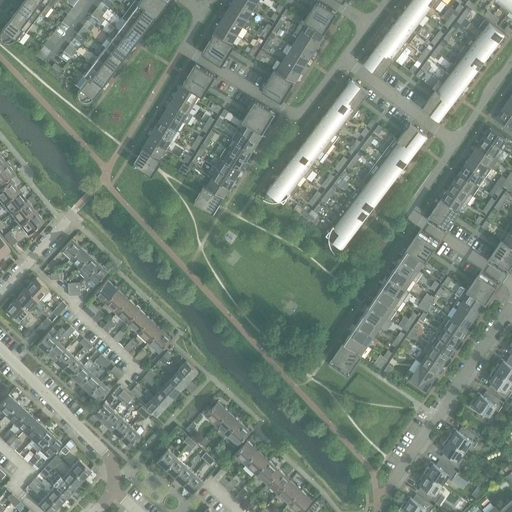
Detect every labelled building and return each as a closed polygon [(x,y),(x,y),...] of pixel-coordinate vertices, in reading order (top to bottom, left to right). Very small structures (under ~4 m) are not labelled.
[(24,0),(24,1),(45,16),(52,7),(42,0),(24,0)] [(80,0),(78,0),(76,3),(84,8),(86,5),(80,0)] [(139,2),(136,0),(135,0),(129,9),(148,23),(151,20),(152,21),(156,16),(157,16),(148,9),(139,2)] [(148,9),(152,4),(154,0),(140,0),(139,2),(148,9)] [(161,11),(168,0),(154,0),(152,4),(148,9),(157,16),(161,11)] [(235,0),(234,0),(230,8),(247,18),(252,10),(235,0)] [(253,0),(235,0),(252,10),(257,2),(253,0)] [(337,12),(317,0),(316,0),(308,14),(304,20),(325,33),(337,12)] [(431,6),(423,0),(411,0),(409,3),(425,14),(431,6)] [(441,0),(423,0),(431,6),(435,9),(442,0),(441,0)] [(468,0),(465,4),(471,8),(474,4),(468,0)] [(507,15),(510,11),(511,8),(511,0),(504,0),(502,4),(499,8),(507,15)] [(41,13),(45,16),(24,1),(20,7),(21,8),(18,11),(34,22),(41,13)] [(403,12),(418,23),(425,14),(409,3),(403,12)] [(464,7),(460,4),(455,10),(459,13),(464,7)] [(477,13),(480,9),(474,4),(471,8),(477,13)] [(102,17),(104,13),(97,7),(94,11),(102,17)] [(230,8),(225,16),(242,26),(247,18),(230,8)] [(148,23),(129,9),(122,18),(142,33),(147,27),(146,26),(148,23)] [(470,12),(466,9),(461,15),(465,18),(470,12)] [(493,15),(487,10),(484,14),(490,19),(493,15)] [(15,13),(10,19),(27,32),(34,22),(18,11),(16,14),(15,13)] [(94,11),(92,14),(99,20),(102,17),(94,11)] [(422,26),(418,23),(403,12),(396,20),(416,35),(422,26)] [(457,16),(453,13),(448,19),(452,22),(457,16)] [(73,23),(75,20),(68,14),(65,17),(73,23)] [(461,15),(457,21),(461,24),(465,18),(461,15)] [(496,24),(499,20),(493,15),(490,19),(496,24)] [(225,16),(220,24),(237,34),(242,26),(225,16)] [(65,17),(62,21),(70,27),(73,23),(65,17)] [(137,38),(138,39),(142,33),(122,18),(115,27),(135,42),(137,38)] [(11,41),(13,40),(15,39),(15,38),(20,41),(27,32),(10,19),(10,20),(11,20),(3,30),(2,32),(2,35),(2,37),(4,39),(6,41),(8,42),(11,41)] [(303,30),(320,41),(325,33),(304,20),(302,19),(297,27),(303,30)] [(444,25),(448,28),(452,22),(448,19),(444,25)] [(504,33),(485,19),(478,28),(482,31),(498,42),(504,33)] [(409,43),(416,35),(396,20),(390,29),(409,43)] [(215,32),(232,42),(237,34),(220,24),(215,32)] [(272,26),(267,24),(264,30),(268,32),(272,26)] [(88,35),(91,31),(83,26),(81,29),(88,35)] [(457,29),(453,26),(448,32),(452,35),(457,29)] [(115,27),(108,36),(112,39),(129,51),(133,45),(132,45),(135,42),(115,27)] [(81,29),(78,33),(85,38),(88,35),(81,29)] [(409,43),(390,29),(383,37),(403,52),(409,43)] [(303,30),(298,38),(315,49),(320,41),(303,30)] [(444,33),(440,30),(435,36),(439,39),(444,33)] [(498,42),(482,31),(476,40),(491,51),(498,42)] [(59,41),(61,38),(54,32),(51,36),(59,41)] [(215,32),(202,53),(222,65),(235,44),(232,42),(215,32)] [(444,38),(448,41),(452,35),(448,32),(444,38)] [(48,38),(44,44),(52,50),(59,41),(51,36),(49,39),(48,38)] [(431,42),(435,45),(439,39),(435,36),(431,42)] [(394,58),(396,60),(403,52),(383,37),(377,46),(394,59),(394,58)] [(298,38),(293,46),(310,57),(315,49),(298,38)] [(129,51),(112,39),(105,48),(121,60),(123,57),(124,57),(129,51)] [(491,51),(476,40),(469,48),(484,60),(491,51)] [(74,53),(77,50),(69,44),(67,47),(74,53)] [(283,52),(288,54),(305,65),(310,57),(293,46),(288,44),(283,52)] [(444,47),(440,44),(435,49),(439,53),(444,47)] [(469,48),(465,45),(459,54),(463,57),(478,68),(484,60),(469,48)] [(394,59),(377,46),(369,57),(366,55),(362,60),(365,62),(364,62),(381,75),(382,75),(384,76),(388,71),(385,69),(394,59)] [(67,47),(64,51),(71,56),(74,53),(67,47)] [(431,50),(427,47),(422,53),(426,56),(431,50)] [(121,60),(105,48),(98,57),(115,70),(119,64),(118,63),(121,60)] [(431,55),(435,59),(439,53),(435,49),(431,55)] [(47,57),(39,51),(36,55),(44,61),(47,57)] [(418,59),(422,62),(426,56),(422,53),(418,59)] [(288,54),(283,62),(300,73),(305,65),(288,54)] [(115,70),(98,57),(91,66),(107,78),(109,75),(110,76),(115,70)] [(478,68),(463,57),(456,65),(471,77),(478,68)] [(426,70),(431,64),(427,61),(422,67),(426,70)] [(283,62),(278,71),(295,81),(300,73),(283,62)] [(62,69),(55,63),(52,67),(59,73),(62,69)] [(216,75),(196,63),(183,83),(199,94),(203,96),(216,75)] [(418,67),(414,64),(409,70),(413,73),(418,67)] [(471,77),(456,65),(450,74),(465,86),(471,77)] [(107,78),(91,66),(85,75),(101,88),(106,82),(105,81),(107,78)] [(278,71),(275,69),(262,89),(282,102),(295,81),(278,71)] [(420,78),(424,72),(420,69),(416,75),(420,78)] [(439,80),(458,94),(465,86),(450,74),(446,71),(439,80)] [(100,88),(101,88),(85,75),(84,76),(83,75),(76,85),(81,89),(80,91),(79,94),(80,96),(81,98),(83,100),(86,101),(88,100),(91,99),(92,98),(100,88)] [(348,84),(344,89),(340,95),(357,107),(365,97),(367,99),(371,94),(368,92),(369,91),(352,78),(352,79),(349,77),(346,82),(348,84)] [(433,88),(435,90),(452,103),(458,94),(439,80),(433,88)] [(193,102),(199,94),(183,83),(177,92),(193,102)] [(446,115),(444,114),(452,103),(435,90),(427,101),(424,99),(421,104),(423,106),(422,107),(439,119),(440,119),(442,121),(446,115)] [(177,92),(172,102),(188,112),(193,102),(177,92)] [(356,108),(357,107),(340,95),(333,103),(352,118),(359,109),(356,108)] [(511,113),(511,100),(509,99),(503,108),(511,113)] [(263,132),(265,129),(275,112),(255,100),(243,120),(263,132)] [(172,102),(166,111),(182,121),(187,124),(193,115),(188,112),(172,102)] [(352,118),(333,103),(327,112),(342,124),(348,115),(352,118)] [(214,111),(218,113),(222,107),(217,104),(214,111)] [(225,117),(229,111),(224,108),(220,115),(225,117)] [(511,113),(503,108),(497,118),(511,127),(511,113)] [(176,130),(182,121),(166,111),(160,120),(176,130)] [(320,121),(335,132),(342,124),(327,112),(320,121)] [(210,126),(214,119),(210,117),(206,123),(210,126)] [(219,127),(223,121),(219,118),(215,124),(219,127)] [(376,122),(372,119),(367,125),(371,128),(376,122)] [(160,120),(155,129),(171,139),(176,130),(160,120)] [(242,121),(246,123),(241,132),(257,142),(263,132),(243,120),(242,121)] [(320,121),(314,129),(333,144),(339,135),(335,132),(320,121)] [(403,126),(406,128),(398,139),(415,152),(423,141),(425,143),(429,138),(427,136),(427,135),(410,122),(409,123),(407,121),(403,126)] [(206,123),(202,130),(206,132),(210,126),(206,123)] [(378,134),(383,127),(379,124),(374,131),(378,134)] [(491,127),(490,127),(484,137),(499,147),(506,138),(491,128),(491,127)] [(369,131),(365,128),(361,134),(365,137),(369,131)] [(155,129),(149,138),(165,148),(171,139),(155,129)] [(241,132),(237,129),(232,139),(235,141),(252,151),(257,142),(241,132)] [(314,129),(307,138),(326,153),(333,144),(314,129)] [(217,130),(215,133),(211,130),(207,136),(211,139),(215,142),(221,132),(217,130)] [(199,144),(203,138),(199,135),(195,141),(199,144)] [(207,136),(203,143),(207,145),(211,139),(207,136)] [(374,139),(370,136),(365,142),(369,145),(374,139)] [(395,137),(388,146),(408,160),(415,152),(398,139),(395,137)] [(478,146),(493,156),(498,159),(504,150),(499,147),(484,137),(478,146)] [(163,159),(160,157),(165,148),(149,138),(143,148),(162,160),(163,159)] [(307,138),(300,147),(316,158),(320,161),(326,153),(307,138)] [(361,142),(357,139),(352,145),(356,148),(361,142)] [(195,141),(191,148),(195,150),(199,144),(195,141)] [(232,147),(229,145),(227,146),(226,148),(246,160),(252,151),(235,141),(232,147)] [(361,148),(365,151),(369,145),(365,142),(361,148)] [(348,151),(352,154),(356,148),(352,145),(348,151)] [(408,160),(388,146),(382,154),(402,169),(408,160)] [(493,156),(478,146),(472,155),(487,165),(493,156)] [(309,167),(316,158),(300,147),(294,155),(309,167)] [(137,158),(133,164),(152,176),(156,170),(162,160),(143,148),(137,158)] [(200,157),(204,151),(200,148),(196,155),(200,157)] [(240,170),(246,160),(226,148),(220,157),(240,170)] [(192,156),(187,153),(183,160),(188,162),(192,156)] [(361,156),(357,153),(352,159),(356,162),(361,156)] [(402,169),(382,154),(375,163),(395,178),(402,169)] [(196,155),(192,161),(196,164),(200,157),(196,155)] [(313,170),(309,167),(294,155),(287,164),(302,175),(303,175),(307,178),(313,170)] [(487,165),(472,155),(465,164),(485,177),(491,168),(487,165)] [(219,156),(213,165),(218,169),(234,179),(240,170),(220,157),(219,156)] [(348,159),(344,156),(339,162),(343,165),(348,159)] [(348,165),(352,168),(356,162),(352,159),(348,165)] [(0,183),(15,172),(6,162),(0,166),(0,183)] [(334,168),(338,171),(343,165),(339,162),(334,168)] [(375,163),(369,172),(388,186),(395,178),(375,163)] [(183,164),(179,170),(183,173),(187,166),(183,164)] [(296,184),(302,175),(287,164),(281,172),(296,184)] [(485,177),(465,164),(459,173),(475,183),(479,186),(485,177)] [(187,175),(191,169),(187,166),(183,173),(187,175)] [(229,188),(234,179),(218,169),(213,178),(229,188)] [(348,173),(344,170),(339,176),(343,179),(348,173)] [(300,187),(296,184),(281,172),(274,181),(290,193),(293,196),(300,187)] [(362,180),(366,183),(382,195),(388,186),(369,172),(362,180)] [(475,183),(459,173),(453,182),(469,192),(475,183)] [(334,177),(330,174),(326,180),(330,183),(334,177)] [(335,182),(339,185),(343,179),(339,176),(335,182)] [(204,185),(223,197),(229,188),(213,178),(207,186),(204,185)] [(506,178),(502,185),(506,188),(510,181),(506,178)] [(0,200),(2,203),(19,190),(10,179),(0,187),(0,200)] [(321,185),(325,189),(330,183),(326,180),(321,185)] [(278,201),(280,201),(281,200),(284,203),(287,198),(287,197),(290,193),(274,181),(267,190),(269,191),(263,198),(265,199),(267,200),(269,201),(271,201),(273,201),(275,201),(277,201),(278,201)] [(473,195),(469,192),(453,182),(447,190),(463,201),(467,204),(473,195)] [(360,192),(375,203),(382,195),(366,183),(360,192)] [(194,201),(213,213),(217,206),(223,197),(204,185),(199,194),(194,201)] [(498,196),(503,189),(499,186),(494,193),(498,196)] [(335,190),(331,187),(326,194),(330,197),(335,190)] [(349,198),(352,200),(369,212),(375,203),(360,192),(356,189),(349,198)] [(10,213),(27,200),(19,190),(2,203),(10,213)] [(459,211),(457,209),(463,201),(447,190),(442,199),(441,198),(440,199),(450,205),(459,212),(459,211)] [(317,200),(321,194),(317,191),(313,197),(317,200)] [(508,196),(504,193),(499,200),(504,203),(508,196)] [(322,199),(326,202),(330,197),(326,194),(322,199)] [(313,197),(308,203),(312,206),(317,200),(313,197)] [(369,212),(352,200),(349,198),(343,206),(362,221),(369,212)] [(495,200),(491,198),(487,204),(491,207),(495,200)] [(437,204),(446,210),(450,205),(440,199),(437,204)] [(35,210),(27,200),(10,213),(18,223),(19,224),(35,210)] [(495,206),(499,209),(504,203),(499,200),(495,206)] [(482,211),(486,214),(491,207),(487,204),(482,211)] [(317,214),(322,208),(318,205),(313,211),(317,214)] [(446,210),(456,217),(459,212),(450,205),(446,210)] [(362,221),(343,206),(336,215),(356,229),(362,221)] [(309,213),(304,209),(299,215),(305,219),(309,213)] [(22,227),(27,234),(44,220),(35,210),(19,224),(18,223),(14,227),(18,231),(22,227)] [(491,221),(496,214),(492,211),(487,218),(491,221)] [(305,219),(310,223),(314,217),(309,213),(305,219)] [(330,223),(333,226),(349,238),(356,229),(336,215),(330,223)] [(475,222),(479,225),(483,218),(479,215),(475,222)] [(481,227),(485,229),(490,223),(486,220),(481,227)] [(333,250),(335,252),(336,253),(336,252),(341,246),(342,247),(349,238),(333,226),(330,230),(329,230),(326,235),(329,237),(329,239),(329,240),(329,241),(329,243),(330,245),(331,247),(332,249),(333,250)] [(501,240),(510,246),(511,247),(511,234),(509,233),(505,230),(499,239),(501,240)] [(9,231),(4,235),(12,246),(17,241),(9,231)] [(0,257),(10,249),(0,237),(0,257)] [(82,247),(72,238),(62,250),(71,258),(82,247)] [(507,251),(510,246),(501,240),(497,245),(507,251)] [(420,249),(410,243),(407,248),(416,255),(420,249)] [(68,261),(71,265),(74,261),(80,266),(76,270),(77,270),(91,255),(82,247),(71,258),(68,261)] [(406,249),(407,249),(401,258),(418,270),(424,261),(425,261),(416,255),(407,248),(406,249)] [(429,256),(420,249),(416,255),(425,261),(429,256)] [(84,279),(88,275),(99,263),(91,255),(77,270),(85,278),(84,279)] [(422,273),(418,270),(401,258),(395,268),(412,279),(416,282),(422,273)] [(88,275),(84,279),(93,287),(108,271),(99,263),(88,275)] [(388,277),(405,289),(412,279),(395,268),(388,277)] [(437,278),(441,281),(445,274),(441,271),(437,278)] [(447,286),(452,279),(448,276),(443,283),(447,286)] [(39,300),(50,289),(37,277),(26,288),(39,300)] [(410,291),(405,289),(388,277),(382,286),(403,301),(410,291)] [(107,279),(95,292),(106,302),(118,289),(107,279)] [(434,290),(439,284),(435,281),(430,287),(434,290)] [(480,291),(471,284),(467,289),(477,296),(480,291)] [(376,296),(397,310),(403,301),(382,286),(376,296)] [(440,297),(444,290),(440,287),(436,294),(440,297)] [(26,288),(17,299),(30,311),(39,300),(26,288)] [(479,310),(485,302),(486,303),(486,302),(477,296),(467,289),(465,288),(459,297),(479,310)] [(129,299),(124,294),(118,289),(106,302),(117,312),(129,299)] [(486,302),(490,297),(480,291),(477,296),(486,302)] [(430,296),(426,293),(422,300),(426,303),(427,301),(430,296)] [(431,295),(430,296),(427,301),(431,304),(435,297),(431,295)] [(397,310),(376,296),(369,305),(386,317),(391,319),(397,310)] [(479,310),(459,297),(453,306),(457,309),(473,319),(479,310)] [(30,320),(25,316),(30,311),(17,299),(7,309),(9,311),(7,313),(13,318),(15,317),(20,321),(25,326),(30,320)] [(140,309),(135,304),(129,299),(117,312),(128,322),(140,309)] [(426,303),(422,300),(417,306),(422,309),(422,308),(426,303)] [(53,311),(58,316),(67,305),(63,301),(53,311)] [(427,301),(426,303),(422,308),(426,311),(431,304),(427,301)] [(89,306),(87,305),(83,310),(92,318),(100,309),(96,305),(94,305),(92,303),(89,306)] [(386,317),(369,305),(363,315),(380,326),(386,317)] [(447,315),(467,328),(473,319),(457,309),(453,306),(447,315)] [(97,322),(105,314),(100,309),(92,318),(97,322)] [(140,309),(128,322),(139,332),(151,319),(140,309)] [(418,315),(414,312),(409,319),(413,321),(418,315)] [(423,321),(428,314),(424,312),(419,318),(423,321)] [(380,326),(363,315),(356,324),(373,336),(380,326)] [(467,328),(447,315),(441,324),(445,327),(461,337),(467,328)] [(47,327),(52,322),(47,317),(42,323),(47,327)] [(116,324),(111,319),(102,328),(107,332),(116,324)] [(161,329),(156,324),(151,319),(139,332),(149,342),(161,329)] [(409,319),(405,325),(409,328),(413,321),(409,319)] [(71,325),(67,322),(62,326),(57,333),(54,336),(48,332),(37,343),(46,352),(57,340),(61,336),(62,335),(63,334),(71,325)] [(35,331),(40,335),(47,327),(42,323),(35,331)] [(420,326),(416,323),(411,330),(415,333),(420,326)] [(373,336),(356,324),(350,334),(367,345),(373,336)] [(63,334),(62,335),(67,338),(71,334),(75,329),(71,325),(63,334)] [(461,337),(445,327),(439,335),(455,346),(461,337)] [(118,342),(126,333),(122,329),(113,338),(118,342)] [(172,339),(167,334),(161,329),(149,342),(160,352),(172,339)] [(411,330),(407,336),(411,339),(415,333),(411,330)] [(400,340),(405,334),(401,331),(396,338),(400,340)] [(344,342),(343,342),(343,343),(352,349),(361,355),(362,355),(361,354),(367,345),(350,334),(344,342)] [(455,346),(439,335),(433,345),(449,355),(455,346)] [(84,338),(79,342),(84,346),(88,342),(84,338)] [(129,352),(137,343),(132,338),(124,348),(129,352)] [(392,344),(396,347),(400,340),(396,338),(392,344)] [(66,348),(57,340),(46,352),(55,360),(66,348)] [(403,350),(408,344),(404,341),(399,348),(403,350)] [(86,353),(88,350),(93,346),(88,342),(84,346),(82,349),(86,353)] [(449,355),(433,345),(429,342),(423,351),(443,364),(449,355)] [(338,369),(352,349),(343,343),(339,347),(329,362),(338,369)] [(64,368),(75,356),(66,348),(55,360),(64,368)] [(139,362),(148,353),(143,348),(135,357),(139,362)] [(361,355),(352,349),(338,369),(348,375),(361,355)] [(392,353),(388,350),(383,356),(387,359),(392,353)] [(416,359),(421,362),(437,373),(443,364),(423,351),(422,350),(416,359)] [(168,361),(173,356),(168,352),(164,356),(168,361)] [(102,363),(106,358),(102,354),(94,362),(99,366),(102,363)] [(73,376),(84,364),(75,356),(64,368),(73,376)] [(160,361),(165,365),(168,361),(164,356),(160,361)] [(501,364),(498,362),(494,369),(511,380),(511,358),(509,357),(506,362),(504,360),(501,364)] [(106,367),(110,362),(106,358),(102,363),(106,367)] [(382,359),(377,366),(381,369),(386,362),(382,359)] [(190,380),(199,371),(187,360),(178,370),(190,380)] [(425,389),(425,390),(437,373),(421,362),(410,379),(411,378),(425,388),(425,389)] [(394,367),(388,363),(384,370),(389,374),(394,367)] [(82,384),(93,372),(84,364),(73,376),(82,384)] [(110,371),(119,379),(124,374),(115,366),(110,371)] [(151,369),(149,371),(147,373),(152,378),(156,373),(151,369)] [(511,390),(508,388),(511,381),(511,380),(494,369),(490,375),(492,377),(490,381),(492,382),(489,387),(506,399),(511,390)] [(178,370),(170,379),(182,389),(190,380),(178,370)] [(90,392),(101,380),(93,372),(82,384),(90,392)] [(152,385),(156,382),(152,378),(147,373),(143,377),(152,385)] [(174,398),(182,389),(170,379),(162,387),(174,398)] [(109,382),(107,385),(101,380),(90,392),(100,401),(111,389),(113,386),(109,382)] [(131,391),(140,399),(144,395),(135,387),(131,391)] [(165,407),(174,398),(162,387),(154,396),(146,388),(146,389),(165,407)] [(150,400),(146,405),(157,416),(165,407),(146,389),(144,391),(147,395),(146,396),(150,400)] [(124,390),(119,395),(124,399),(128,394),(124,390)] [(489,415),(494,408),(498,411),(504,402),(486,390),(483,395),(481,394),(478,398),(475,396),(469,406),(480,413),(482,410),(489,415)] [(17,402),(8,394),(0,402),(0,409),(6,415),(17,402)] [(128,403),(133,398),(128,394),(124,399),(128,403)] [(105,401),(94,413),(103,421),(114,409),(105,401)] [(211,409),(206,414),(217,424),(229,411),(218,401),(216,402),(215,401),(209,407),(211,409)] [(26,410),(17,402),(6,415),(14,423),(26,410)] [(511,407),(511,405),(507,402),(503,407),(509,412),(511,407)] [(141,406),(137,411),(141,415),(146,410),(141,406)] [(112,429),(123,417),(114,409),(103,421),(112,429)] [(26,410),(14,423),(23,431),(34,418),(26,410)] [(146,419),(150,415),(146,410),(141,415),(146,419)] [(239,421),(229,411),(217,424),(227,433),(239,421)] [(121,437),(132,426),(123,417),(112,429),(121,437)] [(32,439),(43,426),(34,418),(23,431),(32,439)] [(250,431),(245,426),(239,421),(227,433),(224,438),(235,448),(250,431)] [(191,424),(187,429),(191,433),(195,428),(191,424)] [(41,447),(52,434),(43,426),(32,439),(41,447)] [(140,426),(137,430),(132,426),(121,437),(130,446),(141,434),(140,434),(144,430),(140,426)] [(454,433),(451,432),(447,438),(465,450),(470,443),(474,446),(480,438),(462,426),(459,431),(456,429),(454,433)] [(13,433),(5,442),(10,446),(16,438),(18,437),(13,433)] [(47,458),(50,455),(61,443),(52,434),(41,447),(38,450),(47,458)] [(189,436),(185,440),(189,444),(193,440),(189,436)] [(205,437),(201,442),(205,446),(210,441),(205,437)] [(16,438),(10,446),(14,450),(21,442),(16,438)] [(465,460),(461,457),(465,450),(447,438),(443,444),(445,446),(442,450),(445,451),(442,456),(459,468),(465,460)] [(190,451),(197,444),(193,440),(189,444),(186,447),(190,451)] [(247,440),(236,453),(247,463),(258,450),(247,440)] [(65,454),(69,450),(64,445),(60,450),(65,454)] [(216,447),(212,452),(216,456),(220,451),(216,447)] [(168,448),(157,460),(166,468),(177,457),(168,448)] [(34,454),(30,450),(23,458),(27,462),(34,454)] [(247,463),(257,473),(269,460),(258,450),(247,463)] [(206,452),(202,456),(206,460),(211,456),(206,452)] [(35,453),(34,454),(27,462),(32,466),(40,457),(35,453)] [(60,459),(56,455),(52,459),(56,463),(60,459)] [(206,460),(211,464),(215,460),(211,456),(206,460)] [(166,468),(175,477),(186,465),(177,457),(166,468)] [(52,467),(56,463),(52,459),(48,463),(52,467)] [(82,479),(91,470),(78,459),(70,468),(82,479)] [(280,470),(269,460),(257,473),(268,483),(280,470)] [(431,467),(428,465),(424,472),(442,484),(447,477),(451,480),(457,472),(439,460),(436,465),(434,463),(431,467)] [(175,477),(184,485),(195,473),(186,465),(175,477)] [(40,472),(44,476),(45,477),(49,473),(44,468),(40,472)] [(70,468),(62,477),(74,488),(82,479),(70,468)] [(218,481),(227,472),(223,468),(214,477),(218,481)] [(290,480),(280,470),(268,483),(279,492),(290,480)] [(442,494),(438,491),(442,484),(424,472),(420,478),(422,480),(420,484),(422,485),(419,490),(436,502),(442,494)] [(59,473),(50,482),(54,485),(53,486),(66,497),(74,488),(62,477),(59,473)] [(204,481),(203,481),(195,473),(184,485),(193,493),(204,481)] [(36,485),(40,481),(36,477),(31,482),(40,490),(41,489),(36,485)] [(229,491),(237,482),(233,478),(225,487),(229,491)] [(301,489),(290,480),(279,492),(289,502),(301,489)] [(40,490),(31,482),(28,485),(37,494),(40,490)] [(58,506),(66,497),(53,486),(45,495),(58,506)] [(482,489),(478,486),(473,494),(477,497),(482,489)] [(240,501),(248,492),(244,487),(235,496),(240,501)] [(289,502),(300,511),(312,499),(301,489),(289,502)] [(11,493),(7,498),(11,501),(15,497),(11,493)] [(423,511),(424,511),(425,511),(429,511),(434,505),(416,493),(413,498),(411,497),(408,501),(405,499),(398,509),(402,511),(423,511)] [(321,494),(316,499),(319,502),(321,503),(322,503),(325,500),(321,494)] [(37,503),(46,511),(52,511),(58,506),(45,495),(37,503)] [(16,506),(20,501),(15,497),(11,501),(16,506)] [(251,511),(259,502),(254,497),(246,506),(251,511)] [(508,501),(500,508),(504,511),(511,511),(511,498),(508,502),(508,501)]
